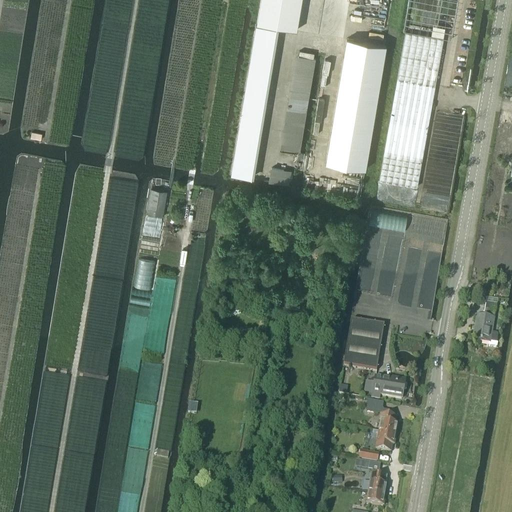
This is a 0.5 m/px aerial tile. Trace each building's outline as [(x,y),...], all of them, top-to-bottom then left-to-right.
[(260,0),(257,23),(297,30),(301,0),(260,0)] [(256,24),(230,174),(251,178),(276,28),(256,24)] [(417,187),(443,38),(404,31),(378,180),(417,187)] [(346,39),(325,162),(365,169),(386,45),(346,39)] [(500,183),(495,207),(511,210),(511,209),(511,178),(507,178),(506,184),(500,183)] [(146,214),(162,217),(166,193),(150,190),(146,214)] [(490,240),(485,264),(501,267),(506,242),(490,240)] [(486,304),(484,315),(494,317),(496,305),(486,304)] [(473,340),(473,341),(489,344),(489,343),(496,344),(498,335),(496,334),(491,333),(493,319),(477,317),(474,332),(475,332),(474,340),(473,340)] [(351,321),(343,367),(376,372),(384,326),(351,321)] [(375,378),(371,398),(378,399),(379,396),(402,400),(405,381),(396,380),(395,382),(375,378)] [(461,389),(458,405),(481,409),(484,393),(483,393),(484,383),(477,381),(475,391),(461,389)] [(380,422),(379,433),(395,435),(397,425),(395,424),(396,417),(391,416),(392,412),(384,411),(382,409),(383,404),(367,401),(365,413),(380,415),(379,421),(380,422)] [(390,453),(391,446),(393,446),(395,435),(379,433),(377,443),(371,442),(370,450),(390,453)] [(454,462),(452,470),(454,470),(452,478),(469,480),(473,457),(467,456),(468,450),(460,448),(458,454),(456,454),(455,462),(454,462)] [(378,456),(367,454),(367,452),(360,451),(359,459),(376,462),(378,456)] [(372,471),(370,483),(368,493),(384,496),(386,486),(384,485),(386,477),(377,476),(377,472),(378,472),(380,465),(369,463),(368,470),(372,471)] [(383,507),(384,496),(368,493),(366,504),(383,507)]
